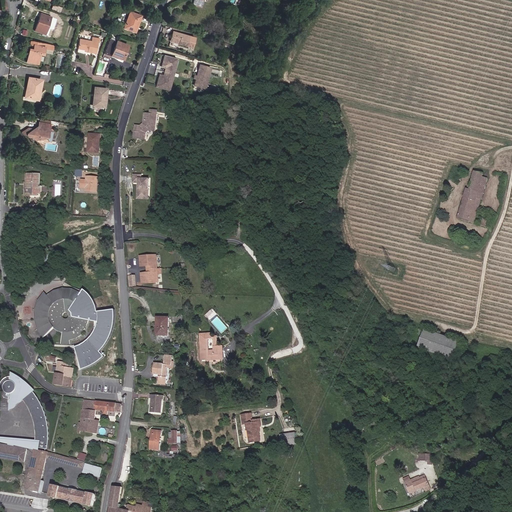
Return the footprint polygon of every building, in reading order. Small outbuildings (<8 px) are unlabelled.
[(137,25),(141,16),(129,12),(123,28),(133,32),(135,25),(137,25)] [(45,35),(51,17),(41,13),(34,31),(45,35)] [(186,46),(189,36),(173,31),(170,40),(179,43),(178,44),(186,46)] [(192,47),(195,38),(189,36),(186,46),(192,47)] [(95,54),(97,43),(98,43),(99,38),(92,37),(91,41),(79,39),(77,49),(84,50),(87,51),(87,52),(95,54)] [(122,60),(128,46),(110,39),(104,53),(122,60)] [(36,66),(38,55),(42,56),(44,49),(45,44),(30,41),(29,45),(33,46),(32,52),(28,51),(25,64),(36,66)] [(172,74),(176,58),(164,55),(160,67),(164,68),(163,72),(172,74)] [(210,68),(199,65),(196,76),(195,79),(193,85),(204,88),(210,68)] [(168,90),(172,74),(163,72),(162,75),(158,74),(155,86),(168,90)] [(37,100),(41,80),(28,78),(27,87),(28,87),(26,98),(37,100)] [(102,107),(104,96),(106,96),(106,90),(94,88),(93,106),(102,107)] [(156,132),(158,115),(150,114),(147,114),(146,126),(143,128),(136,128),(135,138),(146,140),(147,133),(150,131),(156,132)] [(146,126),(147,114),(146,114),(144,125),(142,127),(136,126),(136,128),(143,128),(146,126)] [(47,137),(49,124),(40,122),(39,122),(37,130),(28,128),(22,132),(23,134),(26,135),(28,137),(32,138),(33,139),(37,140),(38,139),(41,139),(43,138),(45,139),(47,137)] [(100,153),(101,135),(89,134),(88,152),(100,153)] [(470,190),(467,189),(457,219),(473,224),(481,200),(477,199),(479,189),(485,190),(488,179),(482,177),(483,174),(475,172),(472,182),(470,190)] [(40,186),(40,174),(28,174),(28,182),(29,182),(29,184),(28,184),(28,196),(39,196),(39,194),(39,186),(40,186)] [(149,196),(150,180),(142,179),(142,175),(134,175),(134,183),(139,183),(138,186),(137,186),(137,195),(149,196)] [(98,192),(99,177),(87,177),(87,180),(82,180),(81,188),(86,188),(86,192),(98,192)] [(488,228),(491,220),(483,218),(481,226),(488,228)] [(55,263),(50,254),(40,260),(45,269),(55,263)] [(157,269),(157,256),(140,257),(141,267),(147,266),(150,266),(150,269),(157,269)] [(158,274),(157,269),(150,269),(150,273),(147,273),(141,273),(142,283),(158,282),(158,274)] [(88,320),(73,317),(73,313),(70,311),(81,294),(73,291),(71,300),(65,300),(64,290),(55,292),(49,296),(46,293),(40,301),(36,310),(36,320),(39,329),(44,337),(54,328),(57,325),(60,327),(58,331),(63,333),(61,343),(70,344),(70,340),(77,337),(83,333),(82,332),(86,327),(88,320)] [(71,300),(73,291),(64,290),(65,300),(71,300)] [(169,336),(169,318),(157,318),(157,336),(169,336)] [(455,361),(462,342),(426,329),(419,348),(455,361)] [(223,360),(222,347),(219,347),(215,347),(216,351),(210,352),(209,340),(213,340),(213,337),(212,334),(201,335),(202,360),(212,359),(212,360),(223,360)] [(168,374),(169,368),(169,365),(173,366),(173,362),(174,356),(166,356),(165,365),(155,364),(154,374),(161,374),(161,377),(160,377),(159,382),(168,383),(169,374),(168,374)] [(72,378),(74,368),(68,367),(68,364),(59,362),(57,373),(66,375),(66,377),(72,378)] [(29,402),(26,399),(21,394),(26,384),(29,387),(34,392),(36,391),(35,389),(29,383),(25,380),(20,377),(11,372),(11,376),(11,381),(13,381),(14,382),(15,382),(16,384),(16,385),(17,386),(17,388),(16,390),(16,391),(14,392),(13,393),(12,394),(10,394),(10,400),(9,411),(10,411),(12,410),(14,409),(15,409),(16,407),(18,405),(18,404),(21,403),(22,402),(24,401),(26,403),(29,409),(32,416),(33,420),(34,423),(35,431),(36,436),(36,440),(0,437),(0,442),(23,448),(28,449),(35,450),(35,449),(40,450),(40,448),(38,448),(38,438),(38,433),(38,426),(37,422),(36,418),(34,413),(33,411),(32,409),(30,405),(29,402)] [(71,388),(72,378),(66,377),(66,375),(57,373),(55,385),(71,388)] [(17,388),(17,386),(16,385),(16,384),(15,382),(14,382),(13,381),(11,381),(11,376),(8,377),(7,377),(5,379),(3,380),(1,383),(1,385),(0,387),(1,390),(1,393),(3,395),(5,397),(6,399),(10,400),(10,394),(12,394),(13,393),(14,392),(16,391),(16,390),(17,388)] [(48,425),(47,418),(46,414),(43,407),(39,400),(34,392),(29,387),(26,384),(21,394),(26,399),(29,402),(30,405),(32,409),(33,411),(34,413),(36,418),(37,422),(38,426),(38,433),(38,438),(38,448),(40,448),(48,450),(49,442),(49,436),(49,433),(48,425)] [(162,414),(163,400),(164,400),(165,396),(151,395),(151,399),(153,399),(151,413),(162,414)] [(122,413),(122,404),(84,400),(81,423),(79,422),(78,433),(80,433),(80,431),(93,433),(95,421),(96,410),(104,411),(108,411),(122,413)] [(260,441),(258,427),(261,427),(260,420),(253,421),(252,414),(241,415),(243,425),(247,424),(249,438),(253,437),(254,442),(260,441)] [(160,451),(162,432),(153,430),(151,449),(160,451)] [(178,444),(178,432),(173,432),(173,439),(170,439),(170,444),(178,444)] [(297,444),(296,433),(281,435),(281,438),(294,436),(295,444),(297,444)] [(295,444),(294,436),(281,438),(282,446),(295,444)] [(0,457),(25,463),(27,449),(0,444),(0,457)] [(47,458),(48,452),(40,450),(35,449),(35,450),(26,489),(42,492),(44,482),(41,481),(47,458)] [(77,461),(48,452),(47,458),(84,469),(85,466),(76,463),(77,461)] [(79,458),(86,460),(88,454),(80,452),(79,458)] [(429,460),(429,464),(433,464),(434,454),(420,453),(420,460),(429,460)] [(100,478),(103,468),(86,463),(83,473),(100,478)] [(424,488),(429,485),(425,475),(420,477),(421,480),(420,480),(419,477),(410,480),(409,477),(404,479),(410,493),(424,488)] [(93,507),(96,495),(88,493),(78,491),(70,489),(60,487),(53,485),(50,497),(58,499),(58,498),(68,501),(76,503),(93,507)] [(120,511),(121,509),(119,509),(119,505),(122,487),(114,487),(109,511),(120,511)] [(152,511),(153,508),(149,507),(150,502),(143,502),(143,505),(143,508),(137,507),(128,505),(127,510),(121,509),(120,511),(152,511)]
